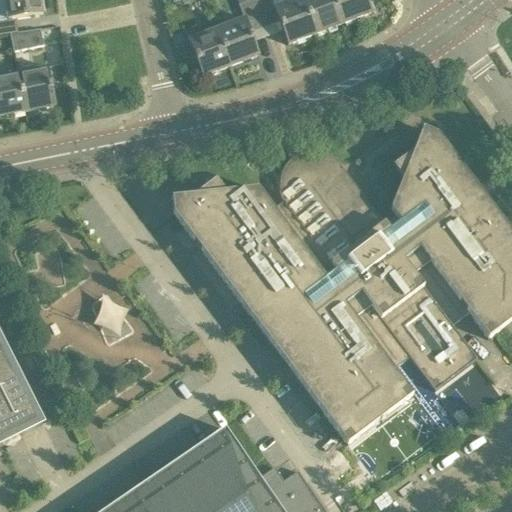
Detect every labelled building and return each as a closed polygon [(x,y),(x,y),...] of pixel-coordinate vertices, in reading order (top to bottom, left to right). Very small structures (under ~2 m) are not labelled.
[(40,0),(3,0),(7,21),(42,16),(40,0)] [(221,29),(216,31),(230,68),(258,57),(250,34),(264,29),(253,0),(238,6),(243,20),(232,25),(231,21),(220,26),(221,29)] [(315,36),(301,0),(288,0),(285,1),(284,0),(278,0),(271,3),(269,0),(253,0),(264,29),(278,23),(287,47),(315,36)] [(343,25),(333,0),(301,0),(315,36),(343,25)] [(366,0),(333,0),(343,25),(372,14),(366,0)] [(0,23),(0,36),(17,34),(15,22),(0,23)] [(230,68),(216,31),(200,37),(196,28),(183,33),(201,79),(230,68)] [(39,32),(10,36),(14,54),(42,49),(39,32)] [(21,74),(17,75),(25,114),(55,108),(47,69),(32,72),(32,69),(21,71),(21,74)] [(0,118),(25,114),(17,75),(12,76),(12,73),(0,75),(0,118)] [(511,238),(485,202),(436,137),(422,132),(389,212),(394,218),(383,227),(339,167),(337,165),(334,162),(332,160),(329,158),(326,157),(323,156),(320,155),(317,154),(314,154),(310,154),(307,154),(304,155),(301,156),(298,157),(295,158),(292,160),(290,162),(287,165),(285,167),(283,170),(282,173),(281,176),(280,179),(279,182),(279,185),(278,188),(279,192),(279,195),(280,198),(281,201),(283,204),(272,212),(257,192),(170,201),(172,216),(287,368),(285,370),(284,373),(312,410),(315,410),(317,409),(346,447),(412,398),(392,372),(408,360),(434,394),(477,361),(451,327),(467,315),(487,341),(511,322),(511,238)] [(109,343),(131,328),(108,292),(85,307),(109,343)] [(23,400),(26,399),(10,366),(6,368),(0,354),(0,442),(35,425),(23,400)] [(323,511),(297,474),(283,483),(274,470),(258,481),(224,431),(105,511),(323,511)]
